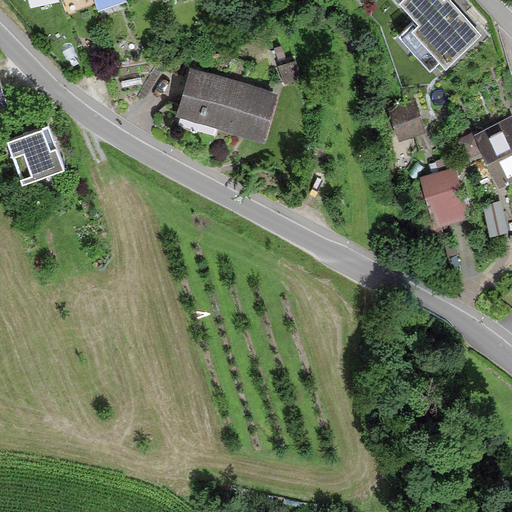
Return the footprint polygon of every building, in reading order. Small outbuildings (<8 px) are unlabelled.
[(441,0),(402,0),(400,3),(421,26),(412,33),(446,69),(482,36),(455,7),(449,0),(446,0),(444,2),(441,0)] [(279,88),(191,63),(177,113),(265,137),(279,88)] [(0,74),(0,106),(10,103),(0,74)] [(416,97),(390,105),(399,136),(425,129),(416,97)] [(511,112),(475,129),(485,148),(499,182),(511,176),(511,112)] [(64,159),(49,119),(44,121),(43,119),(26,125),(8,132),(25,174),(64,159)] [(468,156),(485,148),(475,129),(458,137),(468,156)] [(455,164),(421,173),(435,224),(469,215),(455,164)] [(502,197),(484,201),(491,233),(509,229),(502,197)]
